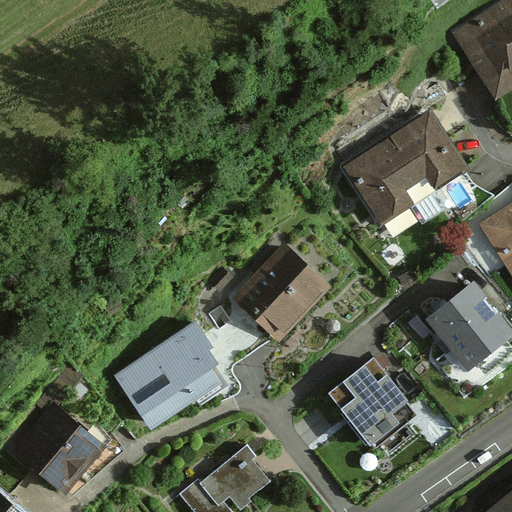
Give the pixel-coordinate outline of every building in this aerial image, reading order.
[(511,96),(511,0),(509,0),(453,35),(497,106),(511,96)] [(469,174),(430,114),(342,171),(380,231),(469,174)] [(511,207),(480,227),(511,277),(511,207)] [(279,337),(332,283),(288,241),(235,295),(279,337)] [(511,337),(475,287),(428,322),(468,376),(511,343),(511,337)] [(222,348),(197,312),(116,371),(151,419),(224,366),(214,353),(222,348)] [(376,454),(418,422),(374,364),(328,399),(370,454),(374,452),(376,454)] [(67,488),(106,437),(55,398),(16,449),(67,488)] [(238,511),(276,481),(249,449),(205,486),(196,475),(179,489),(197,511),(238,511)] [(511,511),(511,485),(480,511),(511,511)] [(0,511),(31,511),(0,486),(0,511)]
